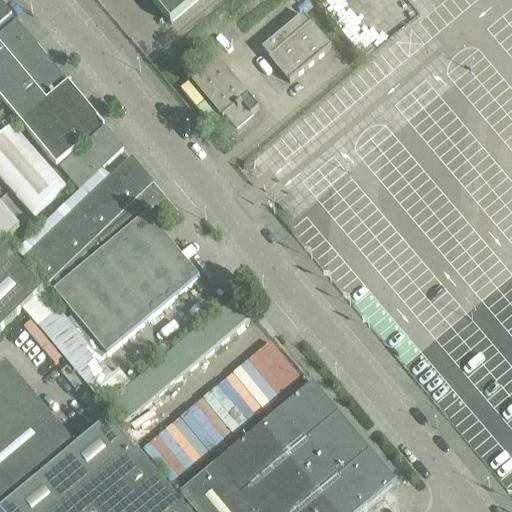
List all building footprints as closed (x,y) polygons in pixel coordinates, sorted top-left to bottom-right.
[(150,0),(171,25),(200,0),(150,0)] [(0,26),(12,17),(0,3),(0,26)] [(12,17),(0,26),(0,55),(4,52),(47,103),(68,85),(17,23),(12,17)] [(331,49),(304,17),(262,51),(290,84),(331,49)] [(4,52),(0,55),(0,94),(23,123),(59,167),(105,129),(68,85),(47,103),(4,52)] [(259,110),(218,61),(191,83),(222,120),(226,117),(236,129),(259,110)] [(0,140),(0,180),(33,218),(65,189),(13,129),(0,140)] [(105,129),(61,171),(79,193),(124,151),(105,129)] [(25,263),(48,287),(154,187),(131,160),(131,161),(25,263)] [(154,187),(48,287),(53,294),(147,216),(161,232),(179,217),(154,187)] [(0,208),(0,246),(1,247),(20,231),(0,208)] [(200,280),(161,232),(147,216),(53,294),(107,358),(200,280)] [(0,333),(23,311),(43,292),(12,258),(1,247),(0,246),(0,333)] [(249,324),(232,303),(107,407),(124,428),(249,324)] [(0,426),(33,398),(5,364),(0,368),(0,426)] [(114,377),(93,395),(103,407),(129,385),(119,373),(114,377)] [(214,470),(180,498),(190,511),(365,511),(382,498),(396,486),(371,455),(367,458),(353,440),(356,437),(313,387),(214,470)] [(33,398),(0,426),(0,510),(75,448),(33,398)] [(186,511),(137,452),(110,420),(0,511),(186,511)]
